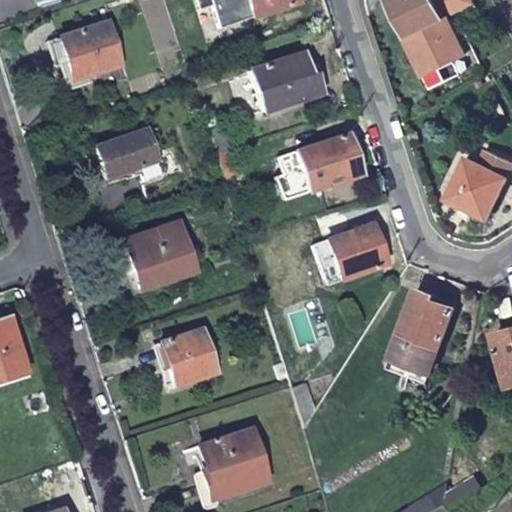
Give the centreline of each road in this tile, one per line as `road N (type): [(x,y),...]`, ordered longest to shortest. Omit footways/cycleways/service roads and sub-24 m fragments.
road 1 (residential): [(511,249),(477,262),(456,259),(423,235),(343,0)]
road 2 (residential): [(42,258),(130,511)]
road 3 (residential): [(0,127),(42,258)]
